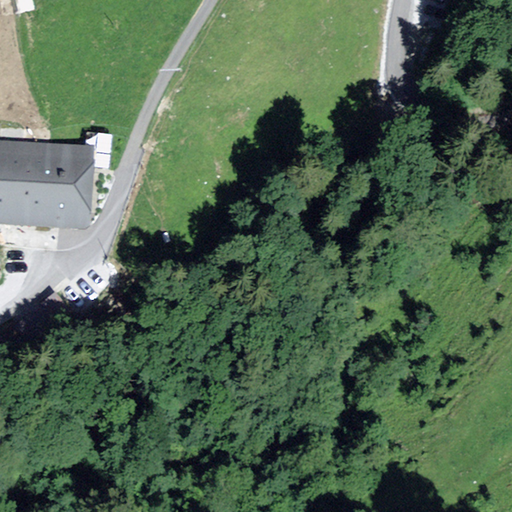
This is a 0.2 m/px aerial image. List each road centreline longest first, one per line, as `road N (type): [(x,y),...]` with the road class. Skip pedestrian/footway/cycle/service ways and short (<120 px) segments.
road 1 (unclassified): [(209,0),(176,53),(98,236),(0,320)]
road 2 (unclassified): [(511,108),(474,118),(447,116),(423,102),(401,73),(400,0)]
